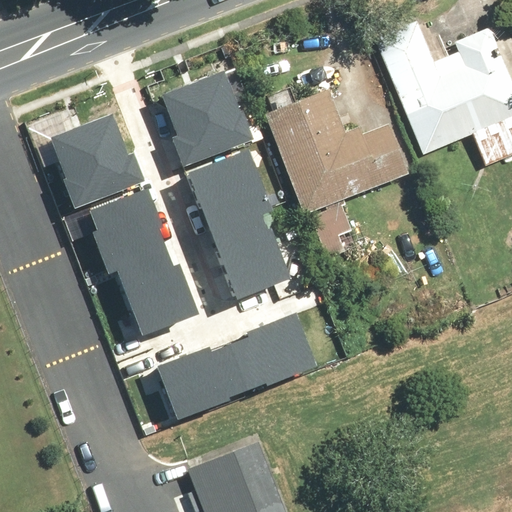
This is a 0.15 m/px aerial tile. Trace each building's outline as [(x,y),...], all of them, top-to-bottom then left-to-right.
[(423,18),(380,34),(426,155),(475,137),(486,166),(511,155),(511,45),(505,26),(459,43),(463,54),(440,62),(423,18)] [(180,161),(247,137),(223,68),(162,89),(176,130),(170,132),(180,161)] [(356,232),(345,203),(414,177),(394,123),(351,139),(334,94),(273,117),(310,216),(313,215),(331,262),(351,254),(344,236),(356,232)] [(49,131),(73,201),(140,177),(130,149),(124,151),(110,110),(49,131)] [(183,169),(206,230),(263,209),(269,206),(245,145),(183,169)] [(104,270),(115,266),(164,248),(142,188),(87,208),(93,227),(89,228),(104,270)] [(206,230),(230,294),(286,273),(263,209),(206,230)] [(115,266),(138,328),(192,308),(175,260),(168,262),(164,248),(115,266)] [(247,389),(316,362),(296,309),(246,327),(248,332),(228,339),(247,389)] [(153,362),(174,417),(247,389),(228,339),(205,348),(203,343),(153,362)] [(273,511),(248,447),(188,471),(204,511),(273,511)]
